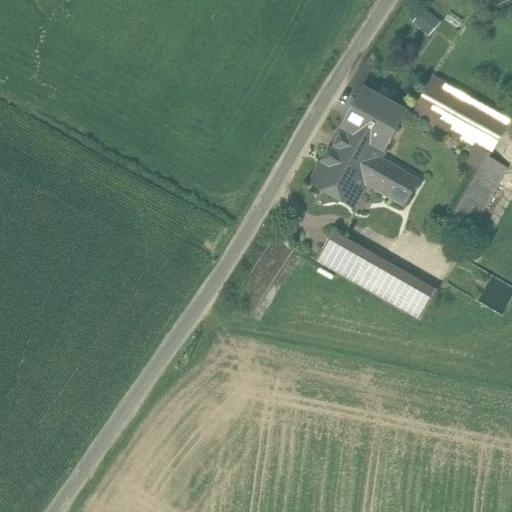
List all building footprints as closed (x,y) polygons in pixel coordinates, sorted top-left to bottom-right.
[(508,122),(431,79),(413,113),(452,135),(408,212),(464,242),(506,168),(488,158),(508,122)] [(403,115),(361,91),(341,127),(383,151),(384,151),(403,115)] [(341,127),(311,184),(352,207),(365,185),(379,159),(383,151),(341,127)] [(419,181),(379,159),(365,185),(404,207),(419,181)] [(349,244),(331,233),(315,261),(334,271),(349,244)] [(436,293),(349,244),(334,271),(420,321),(436,293)]
